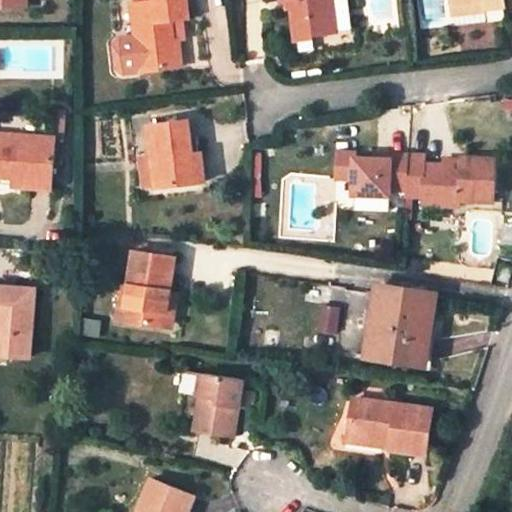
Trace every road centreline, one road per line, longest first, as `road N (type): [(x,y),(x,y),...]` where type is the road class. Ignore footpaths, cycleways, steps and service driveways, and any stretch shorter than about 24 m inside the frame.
road 1 (residential): [(511,66),(253,102)]
road 2 (unclassified): [(450,511),(511,354)]
